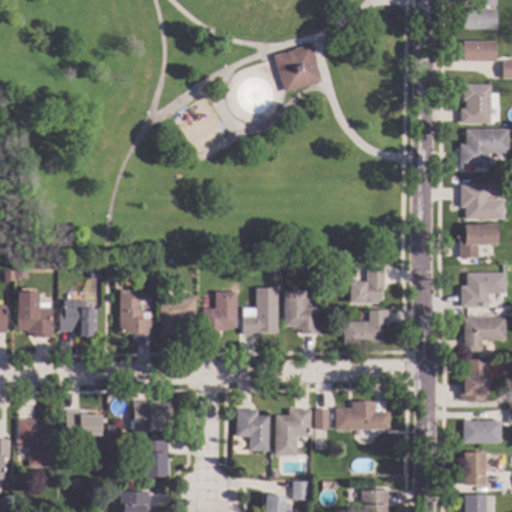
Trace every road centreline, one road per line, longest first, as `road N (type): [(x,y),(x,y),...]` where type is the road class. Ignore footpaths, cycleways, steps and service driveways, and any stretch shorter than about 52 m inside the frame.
road 1 (residential): [(424,0),(421,511)]
road 2 (residential): [(424,374),(0,384)]
road 3 (residential): [(207,377),(206,503)]
